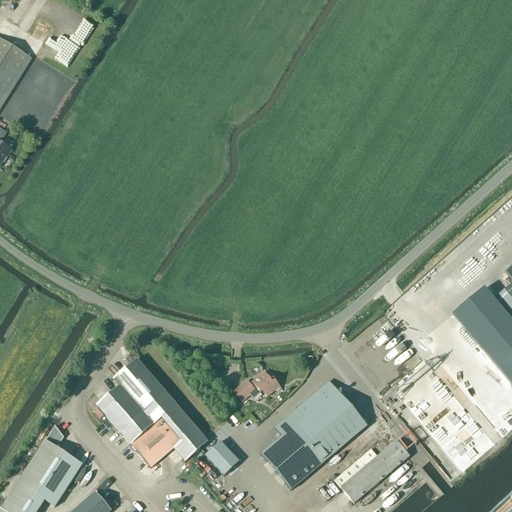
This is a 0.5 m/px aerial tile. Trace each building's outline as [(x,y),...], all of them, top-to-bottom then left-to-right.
[(0,129),(0,109),(31,60),(0,40),(0,166),(6,157),(7,158),(11,151),(0,144),(0,143),(6,134),(0,129)] [(511,279),(511,284),(477,314),(511,355),(511,266),(506,272),(511,279)] [(96,407),(120,434),(166,395),(136,361),(113,381),(119,387),(96,407)] [(273,380),(271,381),(264,373),(251,384),(252,384),(250,386),(247,382),(233,393),(240,402),(256,389),(260,394),(262,392),(266,398),(279,387),(273,380)] [(260,456),(286,487),(316,461),(321,466),(367,427),(329,382),(273,429),(282,438),(260,456)] [(120,434),(130,446),(160,420),(170,432),(186,418),(166,395),(120,434)] [(186,418),(170,432),(180,443),(173,450),(185,463),(200,449),(207,443),(186,418)] [(130,446),(150,469),(173,450),(180,443),(170,432),(160,420),(130,446)] [(82,466),(56,449),(63,439),(54,427),(54,428),(45,442),(44,442),(0,510),(0,511),(37,511),(44,502),(54,509),(82,466)] [(219,471),(225,466),(231,472),(241,463),(220,442),(205,456),(219,471)] [(340,489),(353,504),(408,458),(395,442),(340,489)] [(110,511),(95,493),(73,511),(110,511)]
